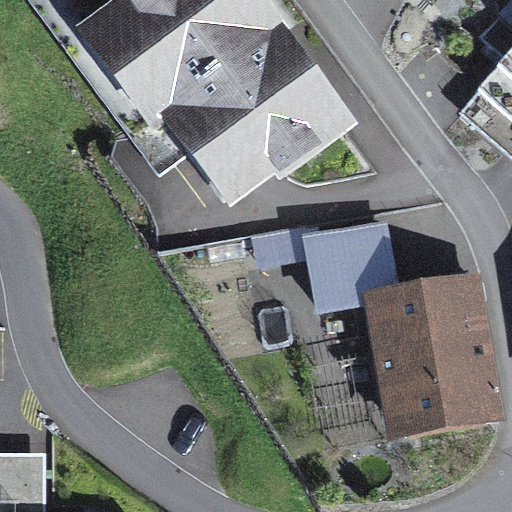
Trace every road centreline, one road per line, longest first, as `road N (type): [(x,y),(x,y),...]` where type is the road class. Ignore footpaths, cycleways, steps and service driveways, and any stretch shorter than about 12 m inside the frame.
road 1 (residential): [(511,381),(499,290),(446,184),(305,0)]
road 2 (residential): [(0,220),(19,330),(90,433),(213,511)]
